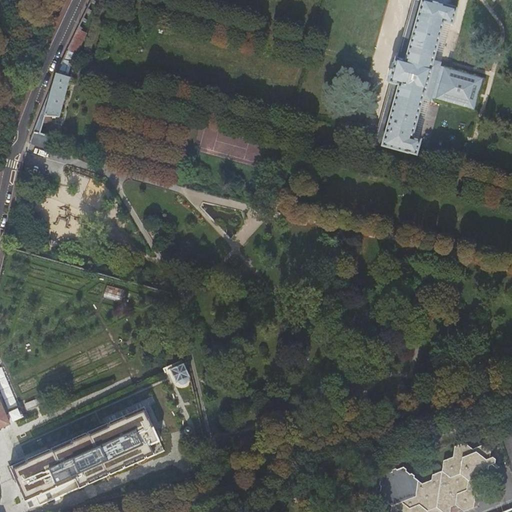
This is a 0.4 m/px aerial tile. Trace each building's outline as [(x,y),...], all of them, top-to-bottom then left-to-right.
[(449,0),(418,0),(403,56),(393,53),(385,80),(396,83),(379,144),(417,155),(422,137),(410,133),(420,96),(475,112),(485,77),(433,62),(444,20),(452,22),(458,3),(450,1),(449,0)] [(34,131),(40,133),(45,118),(59,119),(70,80),(67,78),(70,67),(73,68),(76,57),(75,56),(76,55),(67,51),(56,74),(34,131)] [(40,133),(34,131),(30,144),(49,150),(53,139),(53,137),(40,133)] [(5,248),(4,252),(24,258),(25,254),(5,248)] [(113,274),(111,278),(161,292),(161,288),(113,274)] [(21,308),(23,308),(25,308),(27,306),(28,304),(28,303),(28,302),(28,300),(27,298),(25,297),(23,297),(21,297),(19,299),(18,300),(18,303),(18,305),(19,306),(21,308)] [(24,396),(83,381),(75,351),(16,367),(24,396)] [(187,379),(189,378),(183,364),(170,370),(177,383),(178,382),(180,385),(181,385),(182,385),(183,385),(186,384),(187,382),(187,380),(187,379)] [(26,409),(37,403),(34,397),(24,403),(26,409)] [(0,428),(8,425),(9,426),(12,425),(7,413),(4,415),(0,404),(0,428)] [(160,445),(146,411),(10,468),(24,502),(74,482),(78,488),(153,456),(151,449),(160,445)] [(493,462),(494,451),(486,445),(476,448),(468,443),(458,447),(456,458),(445,462),(443,472),(433,476),(432,481),(423,485),(417,480),(417,478),(414,475),(412,476),(408,473),(409,471),(407,469),(400,471),(399,470),(394,472),(394,473),(390,475),(389,474),(381,477),(382,483),(379,483),(380,488),(382,489),(382,494),(381,494),(381,498),(384,501),(383,503),(387,506),(389,505),(392,507),(392,511),(443,511),(446,511),(447,511),(456,511),(457,506),(462,504),(469,511),(479,507),(481,497),(490,493),(492,482),(500,479),(502,469),(493,462)] [(206,455),(210,473),(230,468),(225,450),(213,453),(206,455)]
